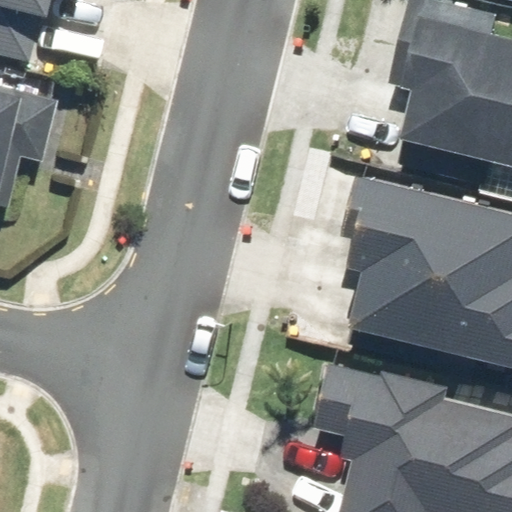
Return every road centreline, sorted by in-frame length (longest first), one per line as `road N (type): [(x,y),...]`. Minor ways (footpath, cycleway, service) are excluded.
road 1 (residential): [(255,0),(162,373)]
road 2 (residential): [(162,373),(0,335)]
road 3 (residential): [(162,373),(126,511)]
